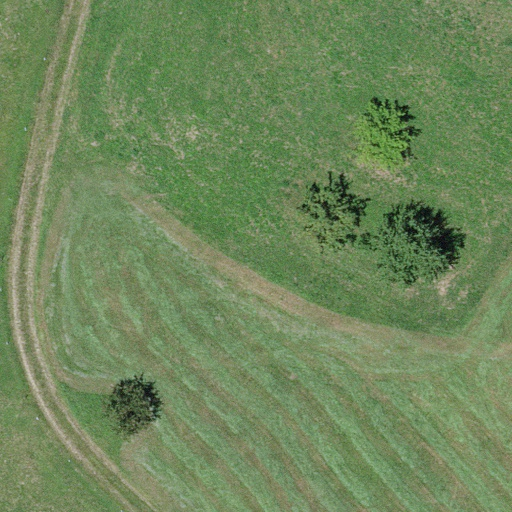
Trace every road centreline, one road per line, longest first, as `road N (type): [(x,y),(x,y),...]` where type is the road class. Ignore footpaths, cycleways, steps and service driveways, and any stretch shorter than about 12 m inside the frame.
road 1 (track): [(30,172),(15,267),(24,360),(72,447),(135,511)]
road 2 (track): [(30,172),(78,0)]
